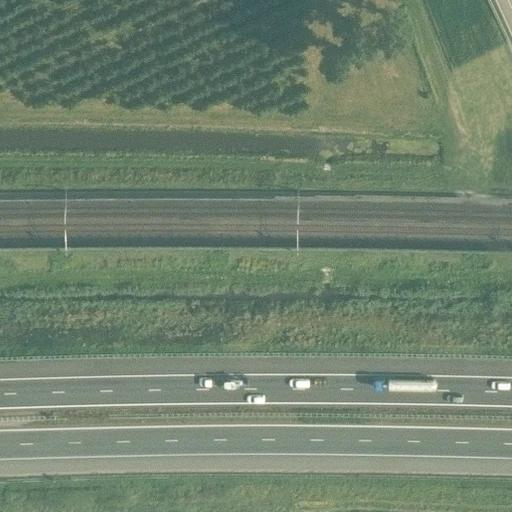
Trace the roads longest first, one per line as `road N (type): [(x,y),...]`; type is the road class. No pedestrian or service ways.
road 1 (motorway): [(511,393),(0,397)]
road 2 (motorway): [(0,446),(511,444)]
